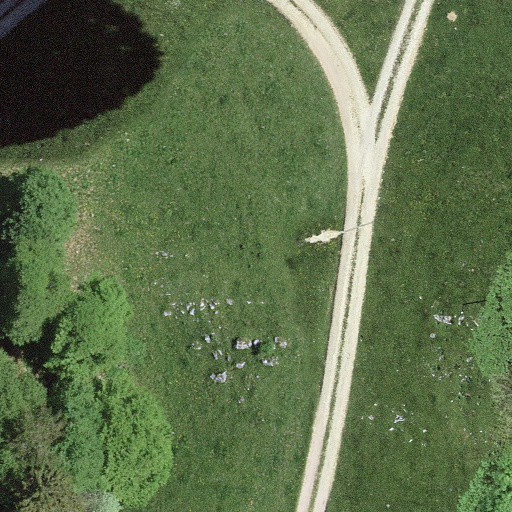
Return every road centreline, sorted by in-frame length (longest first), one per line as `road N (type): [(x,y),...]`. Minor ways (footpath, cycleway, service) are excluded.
road 1 (track): [(318,511),(360,252),(399,60),(420,0)]
road 2 (track): [(360,252),(361,104),(322,25),(294,0)]
